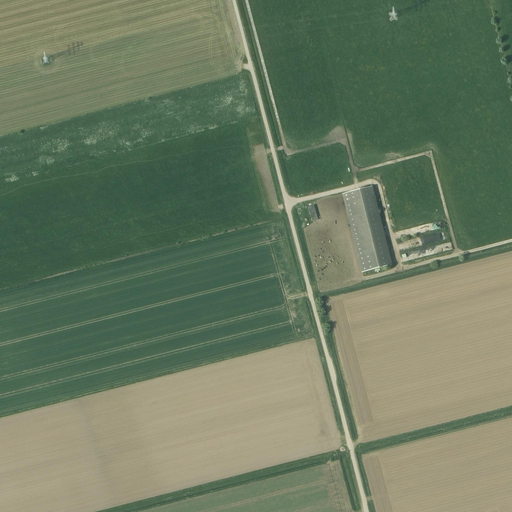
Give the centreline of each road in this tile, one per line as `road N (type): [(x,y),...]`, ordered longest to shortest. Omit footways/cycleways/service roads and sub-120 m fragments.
road 1 (unclassified): [(367,511),(249,60)]
road 2 (unknown): [(285,201),(374,178),(389,229)]
